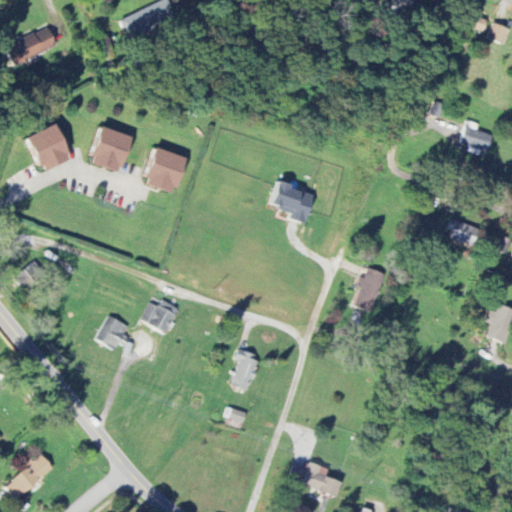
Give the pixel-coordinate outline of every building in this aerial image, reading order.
[(117,21),(125,41),(174,20),(165,0),(117,21)] [(388,0),(394,2),(411,9),(414,0),(388,0)] [(450,35),(466,38),(468,30),(481,32),(484,18),(460,13),(458,26),(451,25),(450,35)] [(484,40),(501,46),(506,30),(489,24),(484,40)] [(9,66),(54,49),(46,30),(2,47),(9,66)] [(456,148),(482,156),(488,136),(474,131),(476,126),(465,122),(456,148)] [(24,137),(38,174),(67,163),(53,126),(24,137)] [(127,138),(98,129),(86,165),(116,174),(127,138)] [(182,159),(152,150),(141,186),(171,195),(182,159)] [(288,213),(286,221),(302,225),(310,197),(286,190),(287,186),(274,183),(268,207),(288,213)] [(469,247),(476,230),(447,219),(441,236),(469,247)] [(368,314),(382,277),(363,270),(356,289),(357,289),(350,308),(368,314)] [(139,324),(163,336),(176,311),(159,302),(156,308),(149,304),(139,324)] [(482,338),(502,346),(511,320),(511,312),(496,306),(492,314),(487,312),(482,324),(487,327),(482,338)] [(93,341),(111,352),(118,341),(118,342),(126,329),(107,317),(93,341)] [(229,388),(247,393),(255,356),(234,351),(232,363),(235,363),(229,388)] [(1,490),(14,503),(49,468),(36,455),(1,490)] [(325,470),(306,465),(305,471),(290,467),(285,484),(333,496),(337,483),(323,479),(325,470)]
